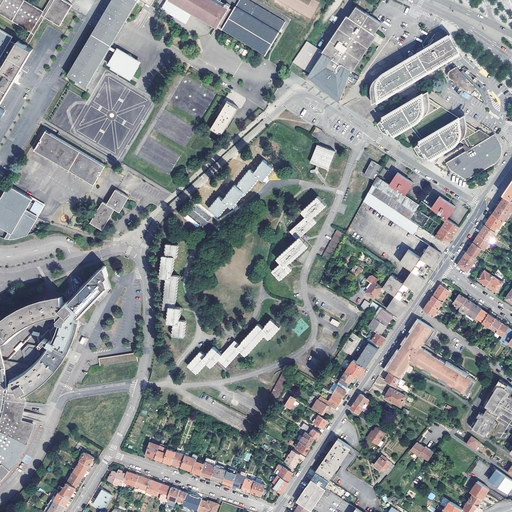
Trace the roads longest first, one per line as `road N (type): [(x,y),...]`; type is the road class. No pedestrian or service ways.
road 1 (residential): [(481,206),(297,93),(160,216),(138,255)]
road 2 (tertiary): [(276,511),(440,267)]
road 3 (residential): [(138,255),(148,297),(145,361),(111,452)]
road 4 (residential): [(274,511),(111,452)]
